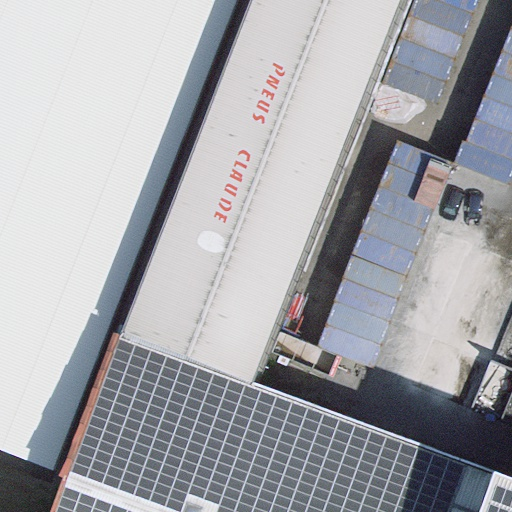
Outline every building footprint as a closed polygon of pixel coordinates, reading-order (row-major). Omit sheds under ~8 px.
[(0,0),(0,449),(56,471),(240,0),(0,0)] [(410,0),(252,0),(54,511),(511,511),(511,472),(388,429),(261,383),(410,0)] [(461,54),(483,0),(422,0),(409,33),(461,54)] [(511,179),(511,43),(468,164),(511,179)] [(428,322),(440,327),(475,244),(438,228),(403,312),(428,322)]
